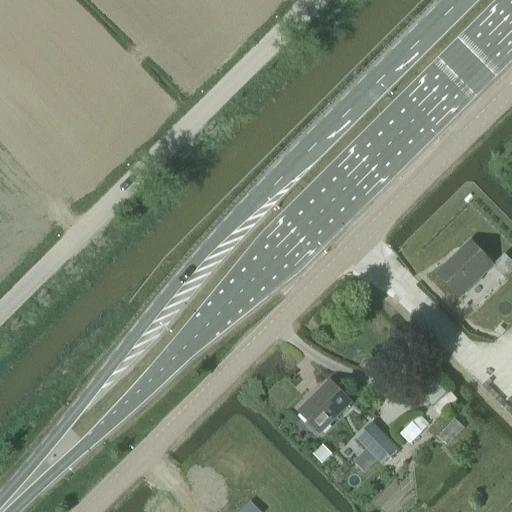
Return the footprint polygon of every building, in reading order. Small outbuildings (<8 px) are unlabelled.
[(460,298),(493,266),(470,243),(437,275),(460,298)] [(511,269),(511,262),(504,255),(493,266),(504,278),(511,269)] [(298,413),(320,434),(351,403),(330,382),(298,413)] [(436,384),(422,397),(432,408),(446,395),(436,384)] [(371,422),(354,439),(380,464),(397,447),(371,422)] [(422,433),(412,423),(400,435),(410,445),(422,433)] [(323,447),(313,456),(322,465),(332,456),(323,447)] [(240,511),(259,511),(250,502),(240,511)]
